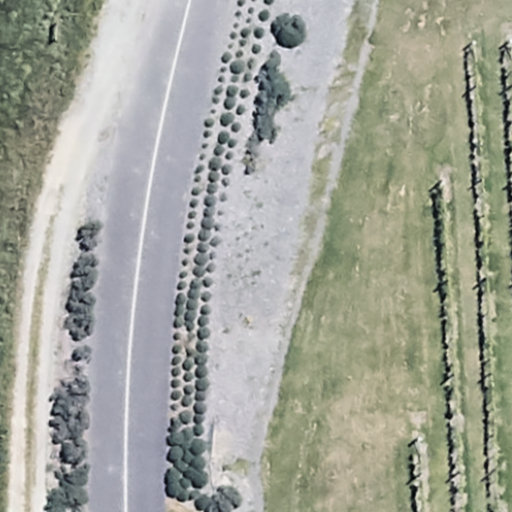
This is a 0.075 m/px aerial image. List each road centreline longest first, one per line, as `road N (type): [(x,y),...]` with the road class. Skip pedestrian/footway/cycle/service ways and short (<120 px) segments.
road 1 (residential): [(181,0),(125,255),(136,511)]
road 2 (track): [(37,511),(34,235),(165,48)]
